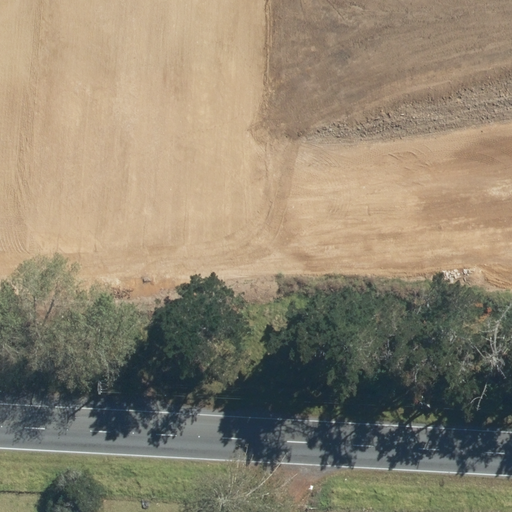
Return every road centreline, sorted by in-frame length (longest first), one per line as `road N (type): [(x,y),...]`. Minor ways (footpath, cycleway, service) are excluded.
road 1 (tertiary): [(0,426),(511,455)]
road 2 (tertiary): [(511,217),(275,281)]
